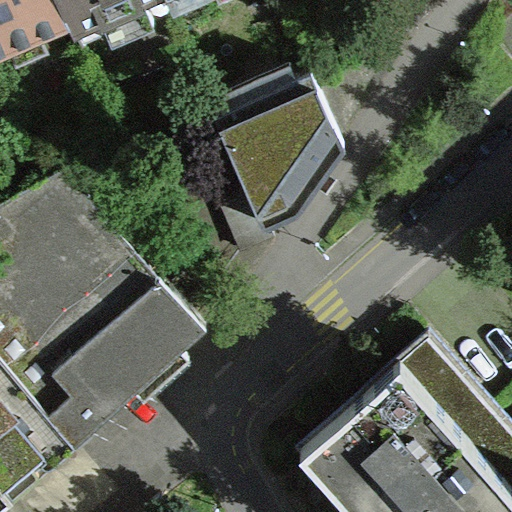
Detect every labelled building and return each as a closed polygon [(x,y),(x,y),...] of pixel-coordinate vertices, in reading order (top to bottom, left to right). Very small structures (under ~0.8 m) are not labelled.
[(0,0),(0,42),(11,38),(18,55),(45,43),(38,27),(69,13),(63,0),(0,0)] [(145,0),(63,0),(69,13),(76,26),(103,14),(113,35),(153,18),(145,0)] [(342,139),(309,64),(218,105),(250,179),(266,216),(298,201),(306,190),(342,139)] [(206,319),(66,163),(0,200),(0,346),(75,435),(116,399),(134,383),(143,393),(189,352),(180,342),(206,319)] [(247,242),(272,231),(266,216),(250,179),(219,193),(241,245),(247,242)] [(343,494),(359,511),(511,511),(511,414),(429,321),(296,440),(343,494)] [(32,473),(75,435),(0,346),(0,475),(12,490),(13,490),(32,473)] [(12,490),(0,475),(0,501),(12,491),(12,490)]
